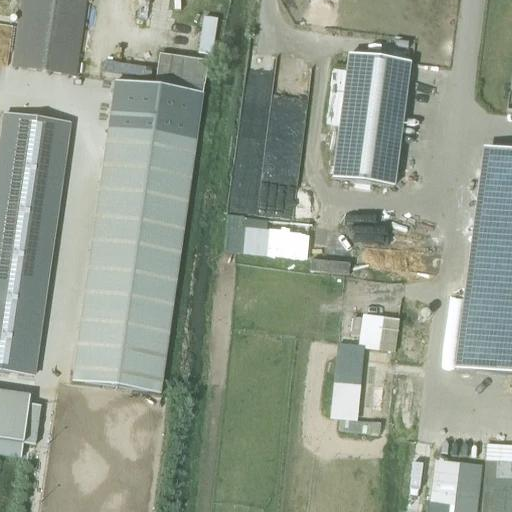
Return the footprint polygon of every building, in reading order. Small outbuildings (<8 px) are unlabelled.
[(20,0),(10,69),(74,79),(85,0),(20,0)] [(147,9),(148,0),(110,0),(110,3),(147,9)] [(170,0),(179,18),(201,22),(215,3),(214,0),(170,0)] [(209,39),(185,35),(183,47),(207,50),(209,39)] [(332,180),(393,187),(409,65),(348,57),(332,180)] [(257,216),(294,220),(311,69),(275,64),(261,188),(260,188),(257,216)] [(114,84),(71,386),(158,398),(201,97),(114,84)] [(0,144),(0,375),(31,380),(68,126),(4,117),(0,144)] [(456,373),(511,380),(511,155),(485,152),(456,373)] [(396,325),(395,367),(421,368),(422,326),(396,325)] [(359,424),(363,346),(336,344),(332,420),(347,421),(346,432),(369,433),(370,425),(359,424)] [(388,436),(412,437),(413,417),(421,417),(423,376),(385,374),(383,414),(389,415),(388,436)] [(23,445),(36,446),(40,406),(29,405),(30,395),(0,391),(0,454),(21,457),(23,445)] [(511,511),(511,446),(486,444),(485,465),(433,462),(429,511),(511,511)]
